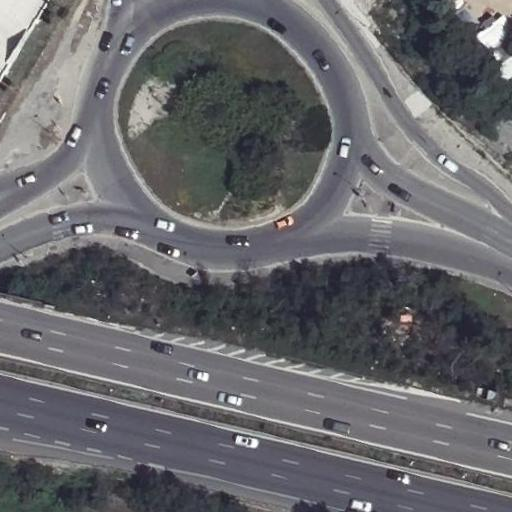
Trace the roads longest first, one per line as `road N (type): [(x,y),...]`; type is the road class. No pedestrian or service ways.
road 1 (motorway): [(511,449),(0,330)]
road 2 (motorway): [(0,405),(468,511)]
road 3 (primary): [(511,206),(446,165),(419,137),(379,65),(328,0)]
road 4 (primary): [(303,228),(435,242),(511,274)]
road 5 (primary): [(355,148),(357,119),(337,59),(316,32),(267,4)]
road 6 (primary): [(511,231),(355,148)]
road 7 (primary): [(147,224),(185,245),(229,253),(273,245),(303,228)]
road 8 (primary): [(0,243),(78,217),(147,224)]
road 9 (primary): [(103,109),(106,158),(120,192),(147,224)]
